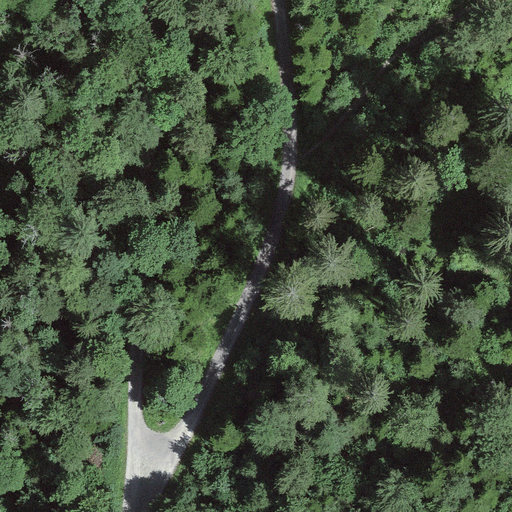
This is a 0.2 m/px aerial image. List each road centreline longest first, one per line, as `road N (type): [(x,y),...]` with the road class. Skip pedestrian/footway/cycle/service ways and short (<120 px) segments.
road 1 (track): [(143,511),(274,251),(292,113),(275,0)]
road 2 (track): [(161,0),(133,511)]
